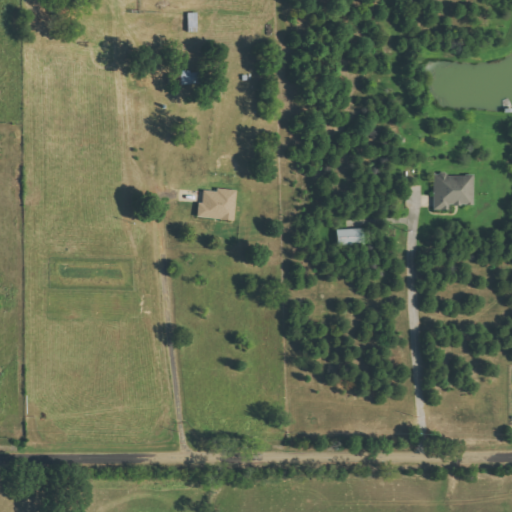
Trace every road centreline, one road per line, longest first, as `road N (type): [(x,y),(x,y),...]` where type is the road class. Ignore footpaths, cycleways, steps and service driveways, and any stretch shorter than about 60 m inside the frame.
road 1 (residential): [(0,452),(511,454)]
road 2 (residential): [(181,452),(153,177)]
